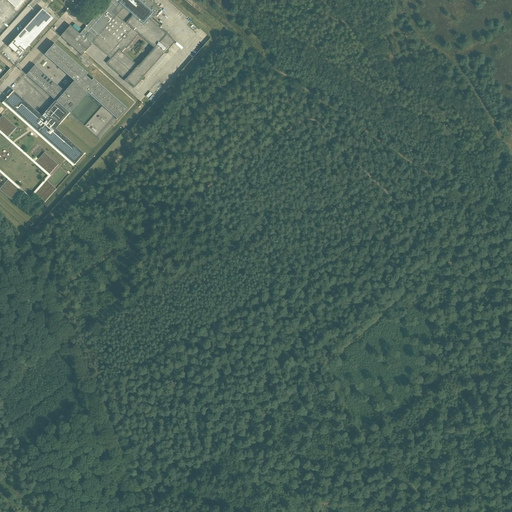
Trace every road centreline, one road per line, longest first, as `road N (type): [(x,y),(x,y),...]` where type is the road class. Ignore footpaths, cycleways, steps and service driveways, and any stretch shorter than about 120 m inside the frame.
road 1 (unknown): [(511,308),(474,289),(315,118),(47,297),(0,311)]
road 2 (track): [(19,250),(257,50)]
road 3 (track): [(511,221),(475,207),(257,50)]
road 4 (track): [(265,511),(230,446),(138,508)]
road 5 (track): [(138,508),(81,376)]
road 6 (track): [(81,376),(19,250)]
